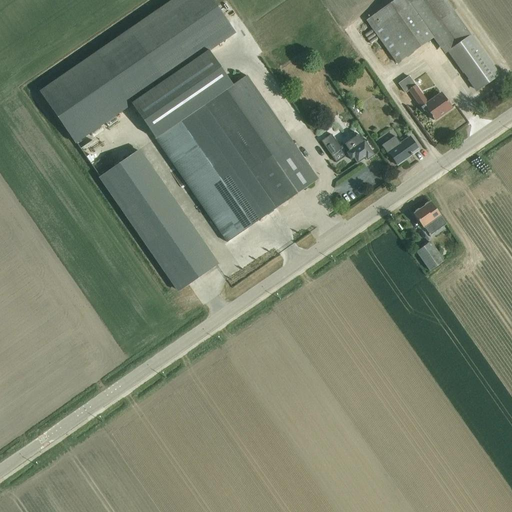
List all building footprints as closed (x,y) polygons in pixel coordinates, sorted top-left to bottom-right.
[(131,103),(208,50),(234,32),(211,0),(172,0),(39,91),(74,142),(131,103)] [(447,53),(470,36),(445,0),(394,0),(365,20),(396,64),(432,39),(444,55),(447,53)] [(364,41),(372,36),(368,30),(361,34),(364,41)] [(470,36),(447,53),(462,74),(463,73),(468,80),(468,79),(477,91),(498,76),(470,36)] [(208,50),(131,103),(155,138),(204,105),(232,85),(208,50)] [(232,85),(204,105),(276,209),(318,180),(246,76),(232,85)] [(409,76),(398,84),(405,94),(408,91),(423,112),(426,110),(433,121),(451,108),(440,93),(427,102),(409,76)] [(204,105),(155,138),(227,243),(276,209),(204,105)] [(346,153),(347,155),(351,160),(354,158),(356,161),(358,159),(359,162),(365,158),(367,160),(374,155),(358,134),(344,145),(348,151),(346,153)] [(348,151),(344,145),(340,148),(331,135),(321,142),(336,163),(347,155),(346,153),(348,151)] [(394,136),(382,145),(397,165),(406,160),(405,159),(410,155),(411,156),(412,155),(411,154),(418,150),(409,137),(399,143),(394,136)] [(139,150),(99,177),(178,292),(218,264),(139,150)] [(415,213),(414,214),(423,228),(424,227),(430,235),(446,225),(430,202),(429,203),(427,203),(425,205),(424,207),(420,210),(418,210),(416,212),(415,213)] [(431,241),(416,252),(429,272),(445,261),(431,241)]
